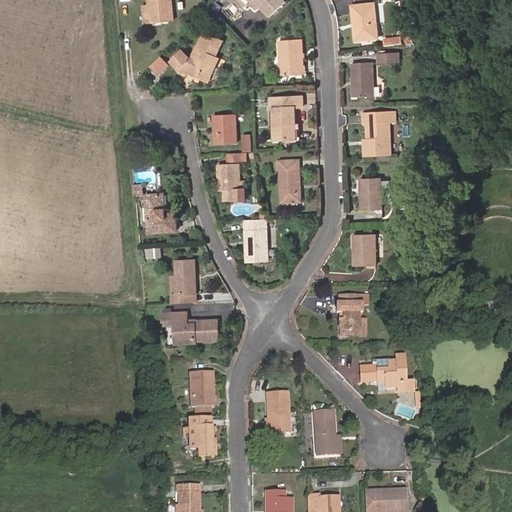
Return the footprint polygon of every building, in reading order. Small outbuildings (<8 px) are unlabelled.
[(174,21),(171,0),(149,0),(150,5),(152,24),(174,21)] [(252,0),(255,3),(267,17),(284,3),(281,0),(252,0)] [(376,38),(372,3),(351,5),(355,40),(376,38)] [(145,25),(152,24),(150,5),(143,6),(145,25)] [(292,10),(287,15),(292,20),(297,15),(292,10)] [(207,29),(200,43),(202,44),(195,57),(193,56),(190,54),(184,48),(171,61),(176,66),(185,71),(201,80),(207,69),(211,72),(220,55),(218,53),(225,39),(207,29)] [(403,32),(407,46),(413,46),(408,30),(403,32)] [(385,36),(385,45),(402,45),(402,37),(385,36)] [(279,74),(301,73),(300,38),(277,39),(279,74)] [(202,44),(200,43),(193,56),(195,57),(202,44)] [(378,64),(399,63),(399,52),(378,53),(378,64)] [(170,66),(163,58),(152,68),(159,75),(170,66)] [(355,81),(355,97),(372,97),(371,63),(351,64),(351,81),(355,81)] [(206,82),(211,72),(207,69),(201,80),(206,82)] [(273,109),(275,138),(293,138),(292,108),(298,107),(298,97),(268,98),(269,109),(273,109)] [(366,140),(367,156),(389,155),(388,124),(396,124),(395,113),(363,114),(363,124),(366,124),(366,140)] [(215,144),(236,143),(235,114),(213,115),(215,144)] [(245,152),(254,152),(253,135),(243,135),(244,152),(245,152)] [(244,152),(229,153),(229,161),(245,160),(245,152),(244,152)] [(296,183),(300,183),(299,161),(280,161),(281,201),(296,202),(296,183)] [(221,178),(218,179),(218,190),(224,190),(224,201),(245,200),(245,189),(239,189),(238,162),(217,163),(217,172),(221,172),(221,178)] [(379,179),(359,179),(360,211),(380,210),(379,179)] [(135,186),(136,198),(145,198),(144,186),(135,186)] [(147,197),(150,235),(178,233),(177,216),(168,217),(167,209),(166,198),(166,196),(147,197)] [(266,260),(264,219),(243,220),(245,261),(266,260)] [(374,267),(373,235),(352,236),(353,268),(374,267)] [(146,248),(146,259),(161,258),(161,248),(146,248)] [(178,295),(196,294),(194,262),(176,262),(178,295)] [(332,313),(334,313),(338,313),(338,319),(334,320),(335,336),(346,336),(346,330),(355,329),(355,319),(355,313),(357,313),(357,304),(355,303),(355,297),(334,298),(334,305),(332,305),(332,313)] [(191,324),(191,321),(190,312),(168,313),(169,322),(178,322),(179,344),(199,343),(199,341),(221,340),(220,320),(197,321),(197,324),(191,324)] [(362,319),(355,319),(355,329),(346,330),(346,336),(363,335),(362,319)] [(397,388),(406,388),(405,353),(395,353),(395,358),(386,358),(387,366),(375,366),(375,361),(359,362),(360,379),(385,378),(385,384),(397,384),(397,388)] [(387,366),(386,358),(386,355),(375,356),(375,361),(375,366),(387,366)] [(213,372),(190,373),(192,408),(195,407),(212,406),(215,406),(213,372)] [(270,416),(271,431),(292,430),(289,389),(269,390),(270,416)] [(212,406),(195,407),(195,415),(213,414),(212,406)] [(336,453),(335,435),(334,409),(314,410),(316,453),(336,453)] [(213,418),(190,420),(191,429),(191,450),(192,451),(200,450),(201,459),(214,458),(213,418)] [(253,463),(253,471),(262,471),(262,463),(253,463)] [(293,511),(294,500),(285,500),(285,488),(267,488),(268,508),(270,508),(269,511),(293,511)] [(201,511),(201,489),(178,489),(179,511),(201,511)] [(369,491),(370,511),(410,511),(410,490),(398,490),(398,494),(387,494),(386,490),(378,491),(369,491)] [(313,493),(313,511),(341,511),(341,496),(324,496),(324,493),(313,493)]
